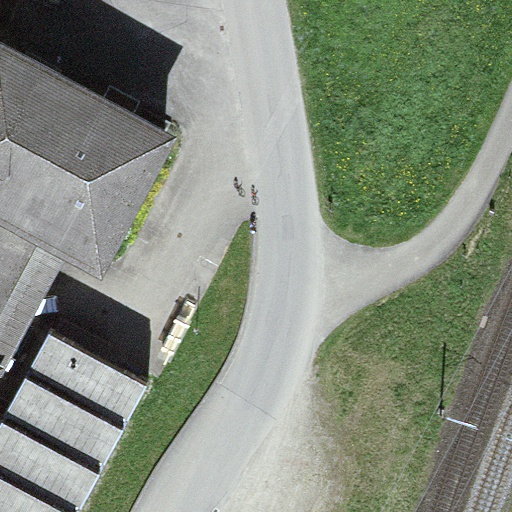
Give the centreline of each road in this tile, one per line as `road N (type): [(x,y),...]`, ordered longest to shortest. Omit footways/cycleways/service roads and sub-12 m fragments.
road 1 (unclassified): [(257,0),(292,235),(284,323),(170,511)]
road 2 (track): [(290,284),(381,270),(428,249),(464,208),(511,119)]
